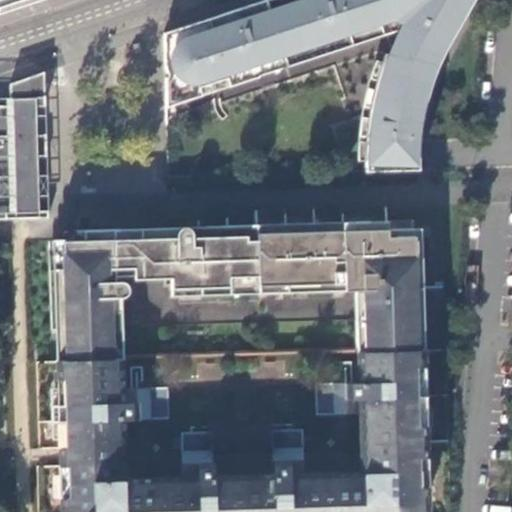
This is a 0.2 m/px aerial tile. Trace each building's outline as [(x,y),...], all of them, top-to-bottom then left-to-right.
[(0,0),(0,12),(36,0),(0,0)] [(222,81),(225,89),(254,79),(252,71),(357,36),(363,25),(373,30),(379,19),(400,31),(389,57),(382,55),(373,83),(363,135),(362,170),(362,172),(414,170),(416,125),(423,93),(433,68),(427,66),(431,56),(462,1),(463,0),(265,0),(161,34),(162,114),(198,98),(195,90),(222,81)] [(43,74),(8,85),(10,106),(0,107),(0,220),(47,220),(47,212),(37,213),(36,159),(45,159),(44,136),(35,136),(34,108),(44,108),(43,74)] [(367,222),(258,225),(259,286),(343,283),(344,291),(356,290),(358,351),(423,350),(421,258),(411,258),(411,221),(383,222),(384,229),(367,229),(367,222)] [(259,286),(258,225),(227,226),(226,231),(203,231),(197,238),(198,247),(190,248),(189,233),(188,232),(188,230),(186,229),(184,228),(183,228),(181,228),(179,229),(177,230),(176,231),(175,233),(175,237),(118,238),(112,238),(111,230),(83,231),(83,239),(52,241),(54,285),(59,362),(113,361),(112,328),(121,328),(120,298),(121,297),(123,297),(124,296),(126,293),(126,291),(126,288),(126,287),(125,286),(124,285),(123,284),(123,281),(171,279),(171,297),(230,294),(229,287),(259,286)] [(358,351),(359,385),(345,385),(346,415),(360,415),(361,475),(303,478),(303,462),(272,462),(272,478),(213,480),(213,463),(181,464),(181,481),(126,483),(124,421),(138,420),(138,389),(123,389),(123,361),(113,361),(59,362),(35,362),(41,511),(451,511),(447,354),(445,354),(445,350),(440,350),(440,349),(423,350),(358,351)] [(317,416),(331,415),(330,385),(316,386),(317,416)] [(346,415),(345,385),(330,385),(331,415),(346,415)] [(152,388),(138,389),(138,420),(153,420),(152,388)] [(169,388),(152,388),(153,420),(170,420),(169,388)] [(272,432),(272,447),(302,446),(301,431),(272,432)] [(180,434),(181,449),(212,448),(211,433),(180,434)] [(272,447),(272,462),(303,462),(302,446),(272,447)] [(181,449),(181,464),(213,463),(212,448),(181,449)]
